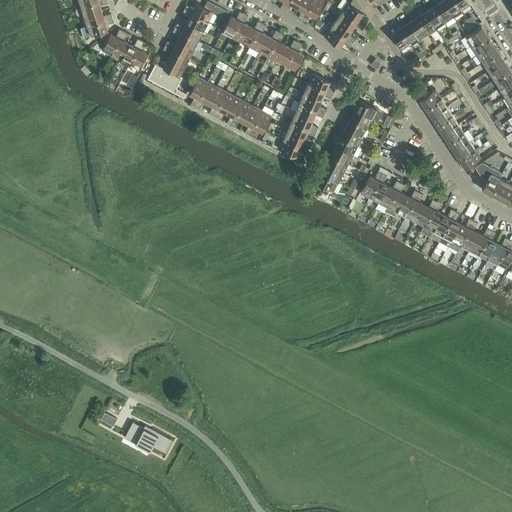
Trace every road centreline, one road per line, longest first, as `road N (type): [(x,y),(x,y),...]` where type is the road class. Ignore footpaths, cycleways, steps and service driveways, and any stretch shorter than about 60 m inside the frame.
road 1 (unclassified): [(261,511),(197,431),(0,325)]
road 2 (residential): [(511,213),(468,190),(409,100),(358,67)]
road 3 (residential): [(358,67),(252,0)]
